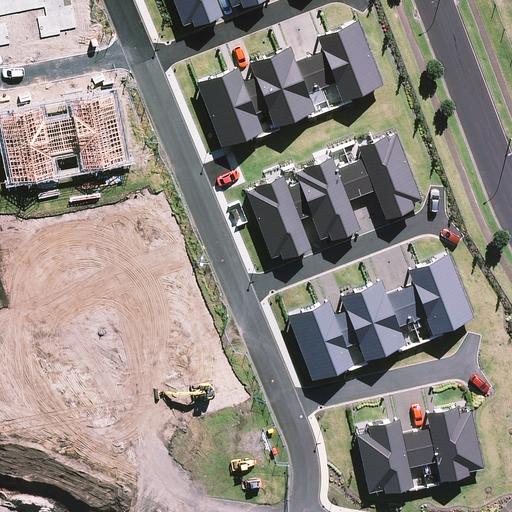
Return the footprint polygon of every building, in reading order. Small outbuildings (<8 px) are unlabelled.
[(170,0),(181,27),(190,23),(192,29),(221,18),(214,0),(170,0)] [(227,0),(230,7),(239,4),(241,10),(265,0),(227,0)] [(356,22),(315,38),(320,53),(333,84),(339,102),(381,86),(356,22)] [(289,48),(247,64),(253,78),(265,110),(272,129),(314,113),(306,94),(294,63),(289,48)] [(308,57),(320,89),(333,84),(320,53),(308,57)] [(308,57),(294,63),(306,94),(320,89),(308,57)] [(236,67),(195,83),(220,149),(261,133),(254,114),(242,83),(236,67)] [(253,78),(242,83),(254,114),(265,110),(253,78)] [(385,137),(355,148),(360,160),(372,191),(383,220),(411,209),(410,204),(419,201),(394,136),(386,139),(385,137)] [(300,171),(293,174),(296,183),(308,215),(317,239),(326,235),(328,241),(357,230),(346,201),(334,170),(329,158),(299,169),(300,171)] [(372,191),(360,160),(348,165),(360,195),(372,191)] [(346,201),(360,195),(348,165),(334,170),(346,201)] [(252,190),(243,193),(268,258),(278,254),(280,260),(309,249),(297,219),(285,188),(281,176),(251,188),(252,190)] [(296,183),(285,188),(297,219),(308,215),(296,183)] [(446,254),(405,270),(410,285),(422,317),(429,334),(471,319),(446,254)] [(378,281),(337,296),(343,311),(355,342),(362,361),(403,346),(396,327),(384,295),(378,281)] [(398,290),(410,321),(422,317),(410,285),(398,290)] [(398,290),(384,295),(396,327),(410,321),(398,290)] [(326,300),(285,316),(310,382),(351,366),(344,347),(332,315),(326,300)] [(343,311),(332,315),(344,347),(355,342),(343,311)] [(454,399),(423,405),(426,421),(433,455),(437,473),(466,467),(465,464),(480,461),(468,404),(455,406),(454,399)] [(399,427),(396,410),(364,417),(366,426),(354,428),(366,486),(381,483),(381,485),(410,479),(406,460),(399,427)] [(413,424),(420,457),(433,455),(426,421),(413,424)] [(406,460),(420,457),(413,424),(399,427),(406,460)]
